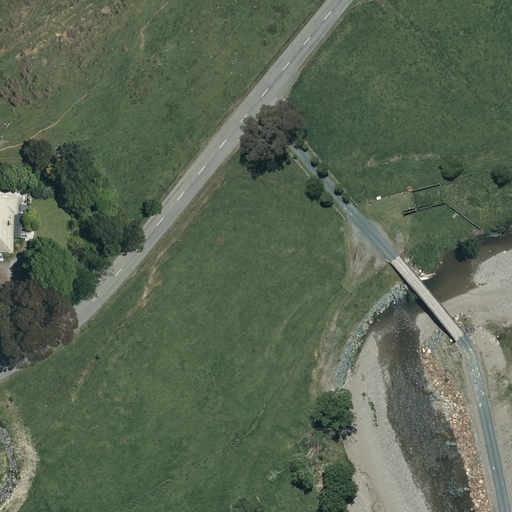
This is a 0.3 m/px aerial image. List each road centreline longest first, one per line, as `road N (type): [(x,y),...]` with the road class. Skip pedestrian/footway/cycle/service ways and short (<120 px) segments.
road 1 (tertiary): [(341,0),(97,295),(0,368)]
road 2 (track): [(256,103),(461,333),(506,511)]
